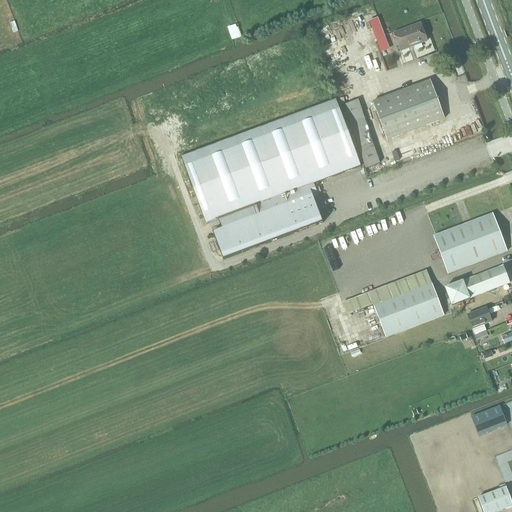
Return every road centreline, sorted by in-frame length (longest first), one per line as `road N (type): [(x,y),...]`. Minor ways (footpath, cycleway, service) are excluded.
road 1 (unknown): [(511,147),(331,215)]
road 2 (unclassified): [(464,0),(511,125)]
